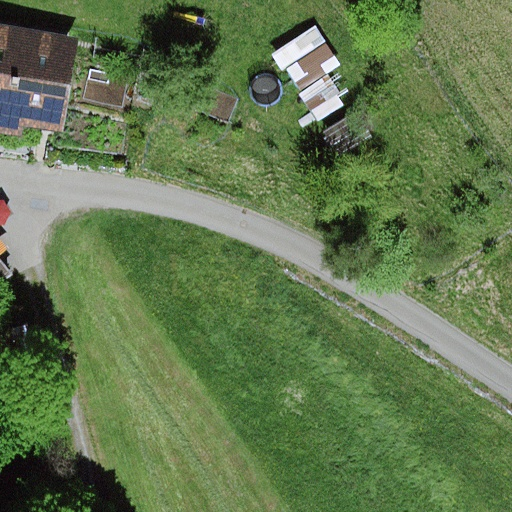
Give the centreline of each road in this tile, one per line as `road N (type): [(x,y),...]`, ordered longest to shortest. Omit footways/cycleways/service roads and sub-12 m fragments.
road 1 (unclassified): [(511,387),(292,246),(163,201),(0,175)]
road 2 (track): [(109,511),(27,270),(9,176)]
